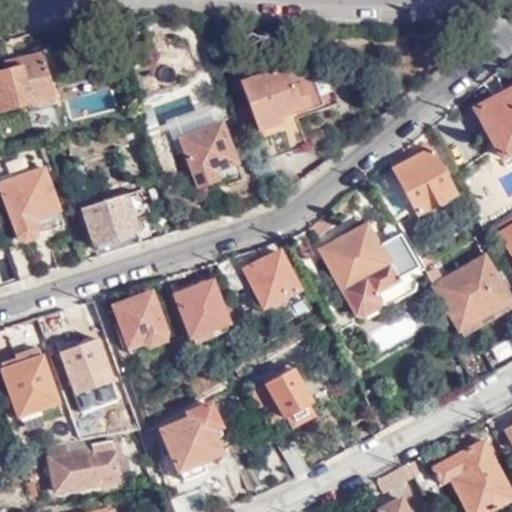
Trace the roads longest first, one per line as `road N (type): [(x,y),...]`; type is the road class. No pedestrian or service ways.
road 1 (residential): [(0,310),(293,213),(511,32)]
road 2 (residential): [(258,511),(511,379)]
